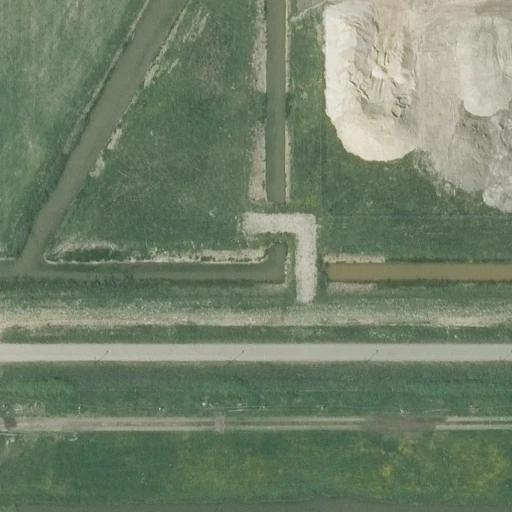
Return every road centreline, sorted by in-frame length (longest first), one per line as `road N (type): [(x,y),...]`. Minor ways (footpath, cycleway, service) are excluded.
road 1 (track): [(0,425),(511,423)]
road 2 (track): [(303,354),(304,224),(233,225)]
